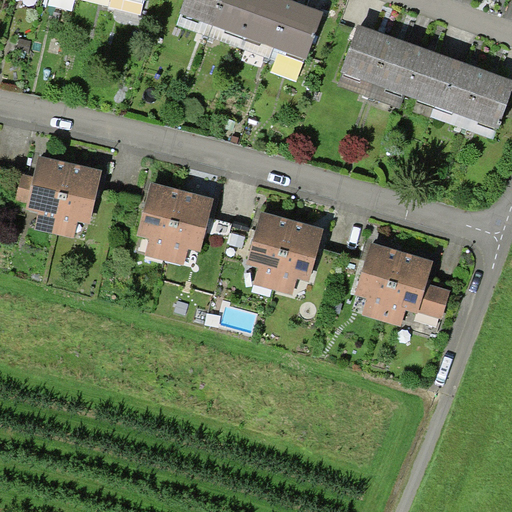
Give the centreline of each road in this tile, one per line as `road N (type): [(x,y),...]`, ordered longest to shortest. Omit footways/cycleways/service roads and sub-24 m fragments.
road 1 (residential): [(0,102),(269,167),(501,238),(511,210)]
road 2 (track): [(501,238),(402,511)]
